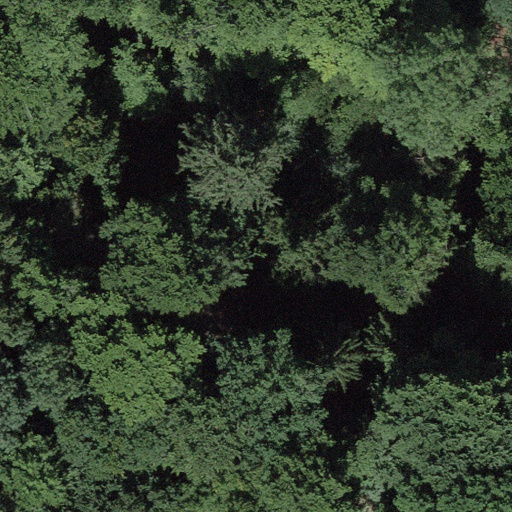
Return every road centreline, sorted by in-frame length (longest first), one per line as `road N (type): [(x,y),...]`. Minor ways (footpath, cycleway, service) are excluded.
road 1 (track): [(0,221),(444,448),(511,372)]
road 2 (track): [(486,511),(444,448),(395,511)]
